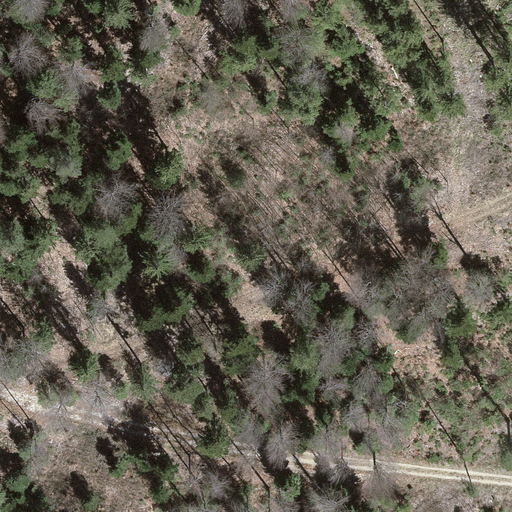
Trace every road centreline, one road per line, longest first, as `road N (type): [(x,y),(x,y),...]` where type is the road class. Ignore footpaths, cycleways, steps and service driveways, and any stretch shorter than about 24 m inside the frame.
road 1 (track): [(0,386),(511,195)]
road 2 (track): [(0,393),(238,446),(511,482)]
